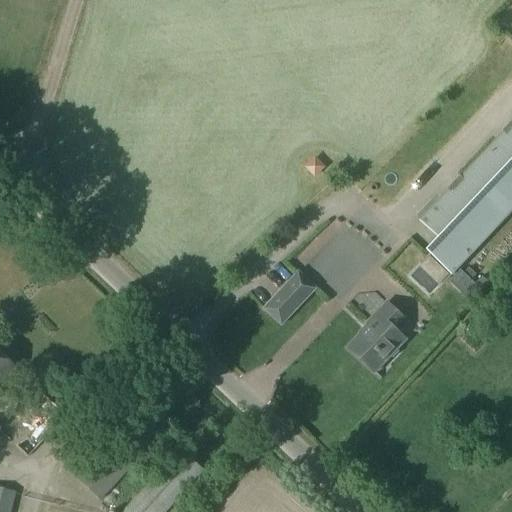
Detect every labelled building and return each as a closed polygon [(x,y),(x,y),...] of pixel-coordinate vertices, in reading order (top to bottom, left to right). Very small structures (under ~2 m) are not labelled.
[(511,122),(419,222),(438,239),(426,252),(438,264),(451,276),(511,211),(511,122)] [(393,172),(375,193),(387,205),(385,208),(403,224),(412,213),(405,206),(417,193),(393,172)] [(349,283),(363,294),(400,244),(364,218),(351,236),(363,245),(355,256),(362,261),(341,290),(343,291),(349,283)] [(476,274),(469,267),(465,272),(472,279),(476,274)] [(481,292),(488,284),(481,278),(474,285),(459,271),(448,283),(467,301),(478,290),(481,292)] [(297,273),(262,310),(280,326),(314,289),(297,273)] [(358,336),(347,347),(376,374),(408,339),(400,332),(410,322),(387,301),(356,334),(358,336)] [(447,320),(432,324),(435,338),(450,334),(447,320)] [(0,354),(0,393),(19,373),(0,354)] [(37,389),(0,428),(0,431),(28,457),(66,416),(37,389)] [(111,441),(75,479),(100,504),(136,464),(111,441)] [(177,450),(121,511),(165,511),(203,471),(177,450)] [(0,511),(11,511),(16,495),(0,490),(0,511)]
